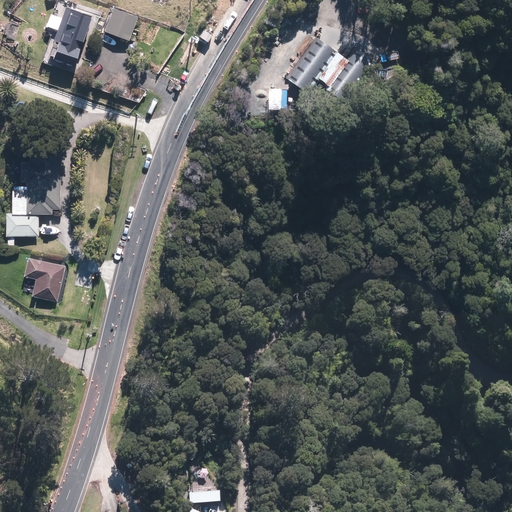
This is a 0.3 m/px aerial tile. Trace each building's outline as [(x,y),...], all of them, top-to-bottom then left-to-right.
[(73,67),(91,16),(69,8),(51,59),(73,67)] [(137,17),(112,8),(103,31),(128,40),(129,39),(135,41),(138,31),(133,29),(137,17)] [(347,57),(340,52),(318,35),(287,76),(308,93),(322,76),(328,81),(325,86),(346,103),(378,61),(356,44),(347,57)] [(390,63),(384,58),(373,72),(379,77),(390,63)] [(89,98),(79,94),(75,105),(85,108),(89,98)] [(59,209),(60,148),(29,148),(29,160),(20,160),(19,181),(26,181),(25,214),(51,214),(51,209),(59,209)] [(13,236),(36,235),(35,215),(13,216),(13,236)] [(24,277),(36,279),(32,297),(58,303),(66,266),(28,257),(24,277)]
